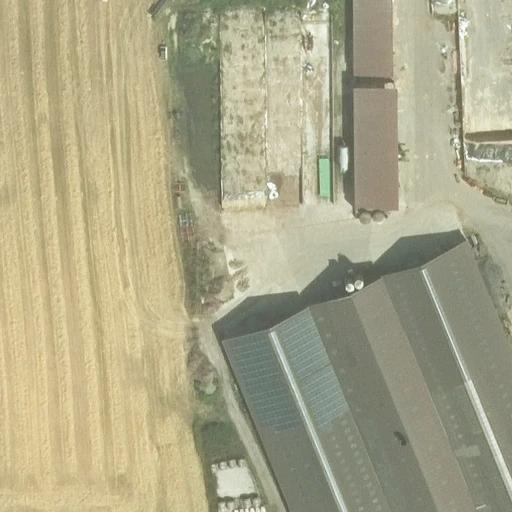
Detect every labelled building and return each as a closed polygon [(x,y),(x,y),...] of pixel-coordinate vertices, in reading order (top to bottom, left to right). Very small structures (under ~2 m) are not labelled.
[(353,0),(353,69),(392,69),(392,0),(353,0)] [(395,83),(354,83),(355,205),(396,205),(395,83)] [(467,240),(379,275),(424,386),(488,361),(511,352),(467,240)] [(379,275),(351,286),(440,511),(474,511),(424,386),(379,275)] [(440,511),(351,286),(306,303),(389,511),(440,511)] [(389,511),(306,303),(225,336),(295,511),(389,511)] [(511,353),(511,352),(488,361),(511,420),(511,353)] [(511,511),(511,420),(488,361),(424,386),(474,511),(511,511)]
